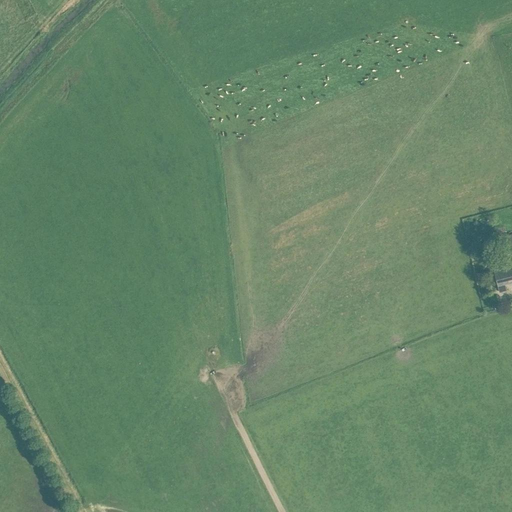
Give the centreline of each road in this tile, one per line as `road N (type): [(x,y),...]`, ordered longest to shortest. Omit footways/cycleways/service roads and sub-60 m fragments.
road 1 (track): [(79,511),(0,363)]
road 2 (track): [(106,0),(0,114)]
